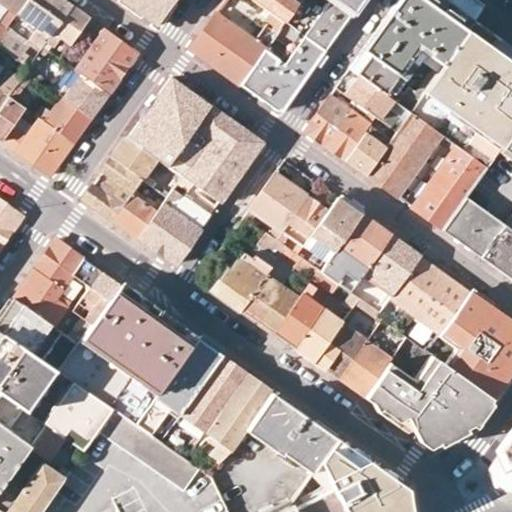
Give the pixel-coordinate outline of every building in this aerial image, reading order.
[(0,35),(2,34),(16,13),(26,0),(0,0),(0,1),(9,8),(0,20),(0,35)] [(65,13),(72,5),(64,0),(26,0),(16,13),(49,37),(65,13)] [(122,0),(155,23),(171,0),(122,0)] [(255,0),(269,9),(284,20),(297,3),(293,0),(255,0)] [(352,10),(336,0),(327,0),(303,34),(324,49),(334,35),(352,10)] [(336,0),(352,10),(359,0),(336,0)] [(457,23),(425,0),(396,0),(355,57),(349,67),(359,74),(393,99),(405,108),(409,111),(447,58),(466,29),(457,23)] [(466,29),(474,20),(446,0),(425,0),(457,23),(466,29)] [(59,36),(70,43),(88,17),(72,5),(65,13),(49,37),(43,46),(48,50),(59,36)] [(281,26),(284,20),(269,9),(265,14),(281,26)] [(213,12),(188,48),(239,84),(264,49),(252,40),(240,57),(214,38),(224,25),(225,21),(213,12)] [(511,46),(474,20),(466,29),(511,62),(511,46)] [(224,25),(214,38),(240,57),(252,40),(225,21),(224,25)] [(79,73),(107,93),(136,52),(97,23),(94,27),(83,43),(89,48),(74,69),(79,73)] [(409,111),(439,133),(447,139),(455,145),(485,166),(500,146),(511,129),(511,62),(466,29),(447,58),(409,111)] [(2,34),(0,35),(0,47),(4,50),(11,40),(2,34)] [(303,34),(283,62),(264,49),(239,84),(275,109),(283,108),(324,49),(303,34)] [(4,50),(11,56),(17,60),(24,50),(11,40),(4,50)] [(48,50),(43,46),(39,51),(44,55),(48,50)] [(25,59),(21,63),(28,68),(31,63),(25,59)] [(0,80),(0,107),(16,85),(20,78),(8,70),(0,80)] [(90,117),(107,93),(79,73),(65,91),(55,85),(51,90),(61,97),(90,117)] [(359,74),(343,93),(355,102),(370,112),(374,115),(378,118),(387,106),(393,99),(359,74)] [(157,96),(127,138),(166,166),(189,133),(197,122),(208,106),(169,78),(157,96)] [(0,137),(2,139),(11,127),(24,108),(14,100),(22,89),(16,85),(0,107),(0,137)] [(304,129),(324,144),(349,110),(328,95),(304,129)] [(73,142),(90,117),(61,97),(47,117),(40,113),(38,117),(73,142)] [(393,99),(387,106),(399,115),(405,108),(393,99)] [(258,142),(224,117),(208,106),(197,122),(189,133),(166,166),(167,166),(177,173),(181,176),(217,201),(258,142)] [(399,115),(401,116),(392,128),(396,131),(409,111),(405,108),(399,115)] [(364,120),(349,110),(324,144),(343,158),(368,123),(364,120)] [(409,111),(396,131),(365,174),(395,195),(439,133),(409,111)] [(385,136),(392,128),(378,118),(374,115),(371,119),(368,123),(385,136)] [(11,127),(2,139),(51,173),(73,142),(38,117),(24,136),(11,127)] [(385,136),(368,123),(343,158),(365,174),(396,131),(392,128),(385,136)] [(511,129),(500,146),(511,153),(511,129)] [(163,172),(167,166),(166,166),(127,138),(112,159),(140,180),(150,188),(155,181),(146,174),(152,165),(163,172)] [(485,166),(455,145),(430,180),(411,207),(438,226),(441,228),(464,196),(485,166)] [(92,186),(83,199),(112,219),(131,193),(140,180),(112,159),(103,171),(110,176),(120,183),(109,197),(99,191),(92,186)] [(306,195),(274,173),(249,207),(272,224),(266,232),(276,239),(281,231),(306,195)] [(120,183),(110,176),(99,191),(109,197),(120,183)] [(165,198),(155,211),(137,237),(173,263),(217,201),(181,176),(177,181),(168,194),(165,198)] [(112,219),(124,228),(142,202),(131,193),(112,219)] [(297,241),(301,245),(327,210),(306,195),(281,231),(287,235),(297,241)] [(301,245),(326,263),(345,236),(362,213),(338,196),(327,210),(301,245)] [(464,196),(441,228),(480,256),(503,224),(464,196)] [(0,244),(11,228),(21,215),(0,200),(0,244)] [(155,211),(142,202),(124,228),(137,237),(155,211)] [(246,212),(243,216),(250,220),(253,216),(246,212)] [(390,233),(362,213),(345,236),(326,263),(325,265),(321,271),(337,283),(349,290),(361,275),(390,233)] [(511,278),(511,230),(503,224),(480,256),(498,269),(511,278)] [(281,243),(276,239),(266,232),(264,230),(254,245),(275,259),(285,245),(281,243)] [(287,235),(281,231),(276,239),(281,243),(287,235)] [(378,312),(388,298),(420,255),(399,239),(390,233),(361,275),(385,292),(375,309),(378,312)] [(81,259),(54,239),(24,282),(40,293),(43,290),(56,299),(60,294),(62,291),(60,289),(70,274),(81,259)] [(294,252),(295,253),(301,245),(297,241),(291,249),(294,252)] [(212,289),(240,309),(265,274),(270,266),(253,255),(250,257),(244,252),(232,269),(228,267),(212,289)] [(288,261),(295,267),(302,257),(295,253),(294,252),(288,261)] [(388,298),(413,316),(445,272),(431,262),(420,255),(388,298)] [(302,257),(295,267),(311,278),(312,277),(318,269),(315,266),(302,257)] [(81,259),(70,274),(88,287),(77,303),(84,308),(86,306),(89,301),(94,304),(90,309),(83,319),(86,321),(91,325),(118,285),(81,259)] [(321,271),(325,265),(319,261),(315,266),(318,269),(321,271)] [(312,277),(319,281),(332,290),(337,283),(321,271),(318,269),(312,277)] [(469,290),(445,272),(413,316),(438,334),(469,290)] [(240,309),(256,320),(282,285),(265,274),(240,309)] [(43,290),(40,293),(24,282),(13,298),(49,325),(52,327),(66,307),(56,299),(43,290)] [(314,288),(307,283),(301,292),(308,298),(314,288)] [(118,285),(91,325),(77,345),(58,373),(71,382),(49,414),(42,423),(44,424),(63,437),(82,451),(97,430),(112,408),(133,423),(142,410),(194,338),(118,285)] [(298,296),(282,285),(256,320),(272,332),(298,296)] [(511,320),(502,314),(469,290),(438,334),(455,346),(442,364),(490,398),(511,367),(511,320)] [(301,292),(298,296),(272,332),(292,346),(320,306),(308,298),(301,292)] [(352,293),(349,297),(355,302),(358,297),(352,293)] [(60,294),(56,299),(66,307),(72,311),(75,306),(60,294)] [(35,345),(49,325),(13,298),(4,311),(0,316),(0,332),(53,370),(58,373),(77,345),(66,337),(60,332),(44,355),(40,352),(42,349),(35,345)] [(89,301),(86,306),(90,309),(94,304),(89,301)] [(292,346),(312,360),(341,321),(320,306),(292,346)] [(376,316),(372,320),(377,325),(381,320),(376,316)] [(86,321),(77,332),(72,329),(66,337),(77,345),(91,325),(86,321)] [(312,360),(337,377),(366,339),(341,321),(312,360)] [(0,393),(21,408),(43,378),(46,380),(53,370),(0,332),(0,393)] [(212,351),(194,338),(142,410),(158,421),(165,411),(168,406),(178,414),(219,356),(212,351)] [(391,357),(366,339),(337,377),(363,396),(387,363),(391,357)] [(244,374),(219,356),(178,414),(204,433),(244,374)] [(396,420),(406,414),(415,432),(432,444),(472,423),(479,414),(490,398),(442,364),(431,356),(413,381),(387,363),(363,396),(382,410),(396,420)] [(230,451),(244,431),(270,393),(244,374),(204,433),(230,451)] [(46,380),(43,378),(21,408),(25,411),(46,380)] [(0,486),(28,447),(44,424),(42,423),(25,411),(21,408),(0,393),(0,486)] [(318,462),(335,438),(270,393),(244,431),(279,455),(281,453),(310,473),(313,469),(318,462)] [(168,406),(165,411),(175,418),(178,414),(168,406)] [(197,469),(185,460),(158,441),(133,423),(112,408),(97,430),(182,490),(197,469)] [(178,414),(175,418),(198,434),(196,437),(200,440),(204,433),(178,414)] [(63,437),(44,424),(28,447),(48,460),(63,437)] [(206,441),(216,447),(208,454),(217,462),(229,452),(230,451),(204,433),(200,440),(204,443),(206,441)] [(506,463),(511,460),(511,434),(501,449),(506,463)] [(318,462),(331,488),(343,511),(408,511),(405,488),(335,439),(335,438),(318,462)] [(54,474),(41,465),(6,511),(39,511),(51,495),(68,471),(60,466),(54,474)] [(343,511),(331,488),(292,509),(293,511),(343,511)]
